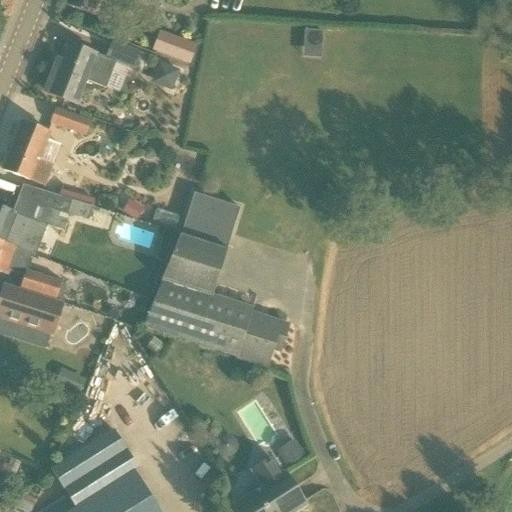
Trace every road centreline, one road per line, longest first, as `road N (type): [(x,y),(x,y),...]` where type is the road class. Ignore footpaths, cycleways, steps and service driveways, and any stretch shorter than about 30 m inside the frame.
road 1 (unknown): [(332,511),(302,450),(295,351)]
road 2 (unknown): [(74,432),(94,418),(122,416),(183,511)]
